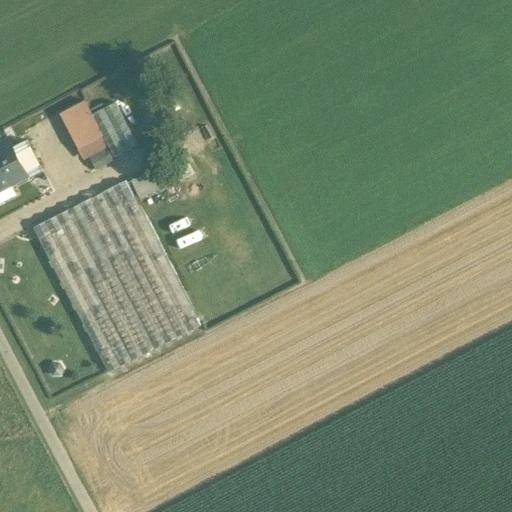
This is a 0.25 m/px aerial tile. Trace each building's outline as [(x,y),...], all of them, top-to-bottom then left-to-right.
[(85,99),(60,112),(78,147),(103,135),(92,113),(85,99)] [(137,143),(115,101),(92,113),(103,135),(114,155),(137,143)] [(26,138),(12,145),(9,138),(0,143),(0,188),(27,174),(29,178),(43,171),(26,138)] [(107,149),(91,157),(96,167),(112,159),(107,149)] [(168,164),(151,172),(150,171),(131,179),(140,197),(159,189),(176,181),(168,164)] [(126,179),(32,227),(108,372),(201,324),(126,179)]
